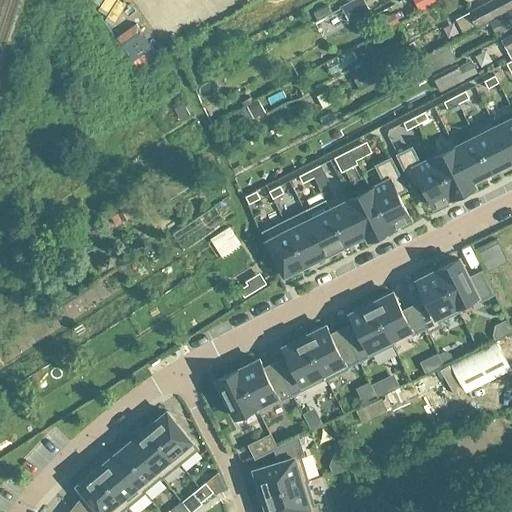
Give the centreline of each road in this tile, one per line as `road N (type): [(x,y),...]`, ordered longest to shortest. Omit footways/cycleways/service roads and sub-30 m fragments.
road 1 (residential): [(511,201),(180,368)]
road 2 (residential): [(180,368),(59,461),(18,511)]
road 3 (residential): [(243,511),(180,368)]
